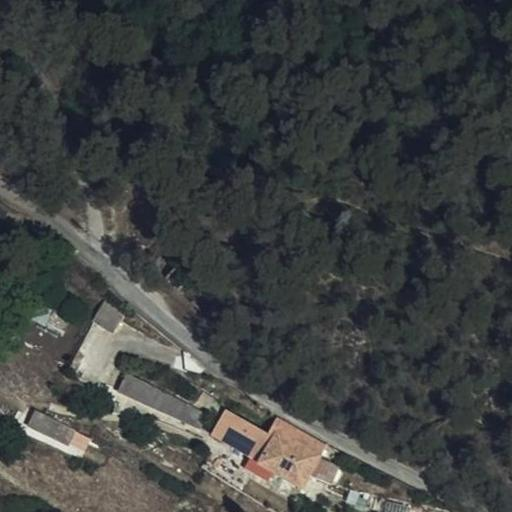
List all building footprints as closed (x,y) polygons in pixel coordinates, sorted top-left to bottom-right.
[(0,306),(63,338),(76,311),(0,272),(0,306)] [(125,316),(106,304),(93,326),(114,337),(125,316)] [(129,379),(121,397),(200,432),(206,419),(129,379)] [(224,410),(203,398),(200,407),(221,417),(224,410)] [(75,433),(36,415),(31,427),(70,444),(75,433)] [(319,463),(326,451),(296,436),(295,433),(278,423),(268,438),(227,416),(213,440),(252,463),(249,469),(258,474),(260,471),(302,496),(310,481),(331,492),(341,472),(319,463)]
